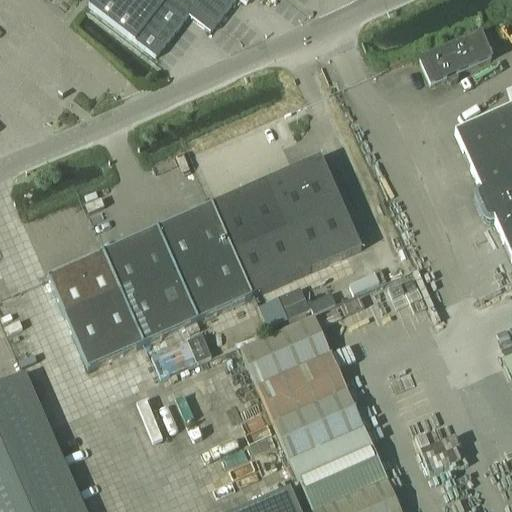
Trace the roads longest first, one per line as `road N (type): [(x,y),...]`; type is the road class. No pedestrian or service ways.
road 1 (tertiary): [(0,171),(372,11)]
road 2 (unknown): [(0,223),(102,494)]
